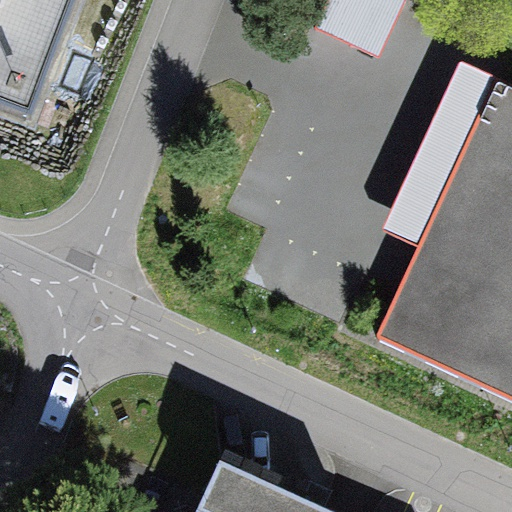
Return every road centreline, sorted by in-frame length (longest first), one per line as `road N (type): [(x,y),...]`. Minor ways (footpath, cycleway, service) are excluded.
road 1 (residential): [(511,508),(91,303)]
road 2 (residential): [(9,511),(91,303)]
